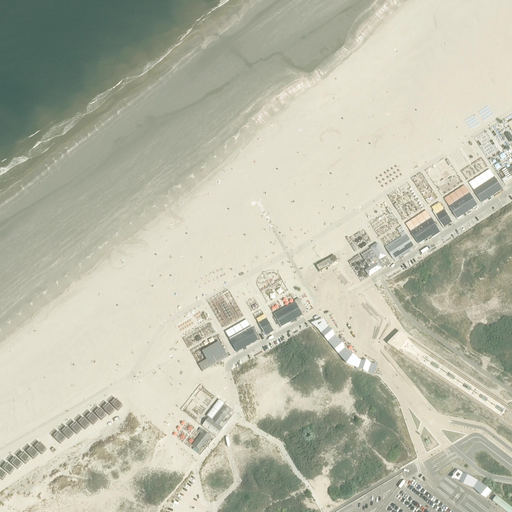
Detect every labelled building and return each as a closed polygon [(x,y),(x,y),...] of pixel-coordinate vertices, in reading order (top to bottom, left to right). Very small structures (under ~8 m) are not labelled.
[(490,198),(502,190),(494,178),(474,191),(482,203),(488,199),(489,201),(491,200),(490,198)] [(465,214),(478,206),(470,194),(449,207),(457,219),(464,215),(465,217),(466,216),(465,214)] [(452,223),(444,210),(436,215),(444,228),(452,223)] [(440,233),(439,231),(431,219),(410,232),(418,244),(425,240),(426,242),(428,241),(427,239),(431,236),(432,238),(440,233)] [(410,252),(409,250),(411,249),(412,251),(414,250),(412,248),(414,247),(406,235),(386,248),(394,261),(402,255),(403,257),(410,252)] [(377,244),(371,248),(373,252),(365,257),(372,267),(366,271),(369,277),(381,269),(381,268),(383,267),(390,263),(386,258),(385,257),(377,244)] [(329,259),(316,267),(319,272),(332,264),(329,259)] [(229,303),(213,309),(215,315),(231,308),(229,303)] [(295,303),(273,315),(281,328),(293,320),(294,322),(296,321),(295,319),(302,316),(295,303)] [(266,319),(258,323),(265,336),(273,332),(266,319)] [(350,358),(335,339),(323,325),(318,329),(346,363),(356,367),(358,361),(350,358)] [(250,328),(229,340),(236,353),(243,349),(244,351),(246,350),(245,348),(258,341),(250,328)] [(395,338),(388,345),(394,349),(393,352),(395,353),(399,348),(419,362),(424,355),(403,341),(405,338),(399,334),(395,338)] [(227,357),(218,342),(201,352),(205,360),(198,364),(202,372),(227,357)] [(376,368),(365,364),(363,370),(374,373),(376,368)] [(123,407),(117,400),(114,403),(120,409),(123,407)] [(120,409),(114,403),(111,405),(118,412),(120,409)] [(114,411),(108,405),(106,408),(112,414),(114,411)] [(227,423),(233,414),(230,412),(231,410),(224,405),(223,406),(212,421),(210,420),(204,428),(216,437),(227,423)] [(112,414),(106,408),(103,410),(109,416),(112,414)] [(106,416),(100,410),(98,412),(104,419),(106,416)] [(104,419),(98,412),(95,415),(101,421),(104,419)] [(98,421),(92,415),(89,417),(95,423),(98,421)] [(95,423),(89,417),(87,419),(93,426),(95,423)] [(90,425),(84,419),(81,422),(87,428),(90,425)] [(87,428),(81,422),(79,424),(85,430),(87,428)] [(81,430),(75,424),(73,426),(79,433),(81,430)] [(79,433),(73,426),(70,429),(76,435),(79,433)] [(73,435),(67,429),(65,431),(71,437),(73,435)] [(199,451),(211,437),(204,431),(200,429),(198,431),(201,434),(192,446),(199,451)] [(71,437),(65,431),(62,433),(68,440),(71,437)] [(65,440),(59,433),(57,436),(63,442),(65,440)] [(63,442),(57,436),(54,438),(60,444),(63,442)] [(46,450),(40,444),(38,446),(44,453),(46,450)] [(44,453),(38,446),(35,449),(41,455),(44,453)] [(38,455),(32,449),(30,451),(36,457),(38,455)] [(36,457),(30,451),(27,454),(33,460),(36,457)] [(24,454),(21,456),(28,462),(30,460),(24,454)] [(28,462),(21,456),(19,459),(25,465),(28,462)] [(15,459),(13,461),(20,467),(22,465),(15,459)] [(20,467),(13,461),(11,464),(17,470),(20,467)] [(7,464),(5,467),(12,472),(14,470),(7,464)] [(12,472),(5,467),(3,470),(10,475),(12,472)] [(462,475),(459,481),(474,488),(487,498),(489,495),(491,493),(478,482),(462,475)] [(511,511),(511,509),(497,497),(493,502),(506,511),(511,511)]
